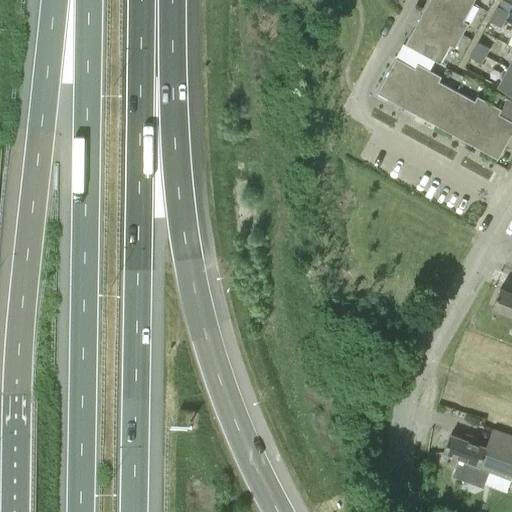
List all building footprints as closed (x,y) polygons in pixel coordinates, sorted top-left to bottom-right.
[(424,16),(461,36),(468,23),(463,21),(473,3),(467,0),(431,0),(432,1),(424,16)] [(493,13),(505,20),(509,12),(498,6),(493,13)] [(500,27),(505,20),(493,13),(489,21),(500,27)] [(461,36),(424,16),(416,30),(414,28),(405,44),(440,64),(450,45),(455,48),(461,36)] [(474,49),(485,55),(489,48),(478,42),(474,49)] [(470,57),(481,63),(485,55),(474,49),(470,57)] [(394,99),(409,107),(429,70),(418,64),(415,68),(396,58),(377,93),(393,102),(394,99)] [(511,93),(511,70),(508,69),(498,86),(511,93)] [(422,118),(437,126),(457,91),(440,82),(442,77),(429,70),(409,107),(423,115),(422,118)] [(454,132),(469,140),(489,103),(476,95),(473,100),(457,91),(437,126),(453,135),(454,132)] [(489,103),(469,140),(484,148),(482,151),(498,159),(511,133),(511,121),(498,113),(500,109),(489,103)] [(493,307),(511,314),(511,292),(501,288),(493,307)] [(443,452),(507,476),(505,481),(511,483),(511,435),(493,428),(486,447),(450,434),(443,452)]
